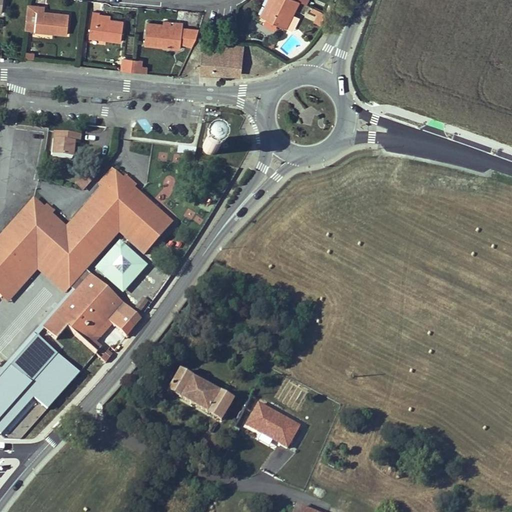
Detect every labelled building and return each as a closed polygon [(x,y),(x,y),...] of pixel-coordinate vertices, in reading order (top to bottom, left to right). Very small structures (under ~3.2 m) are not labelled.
[(268,0),(261,15),(293,31),(301,17),(293,13),(300,0),(298,0),(268,0)] [(25,29),(35,30),(67,34),(69,14),(44,11),(45,6),(38,5),(28,4),(25,29)] [(89,37),(121,41),(124,21),(110,20),(99,18),(100,14),(100,13),(92,12),(89,37)] [(318,23),(324,26),(329,15),(323,13),(318,23)] [(176,21),(176,25),(163,24),(146,22),(144,44),(181,47),(181,41),(183,26),(183,21),(176,21)] [(188,26),(186,42),(195,43),(197,38),(202,27),(188,26)] [(203,74),(243,77),(245,49),(205,46),(203,74)] [(131,72),(133,59),(124,58),(123,71),(131,72)] [(142,60),(133,59),(131,72),(146,74),(147,67),(142,66),(142,60)] [(80,144),(81,136),(54,132),(51,157),(72,159),(73,144),(80,144)] [(209,138),(207,140),(205,140),(203,142),(202,145),(202,147),(203,150),(204,153),(206,154),(208,155),(211,155),(214,155),(216,153),(218,151),(219,148),(219,146),(218,143),(217,141),(214,139),(212,139),(209,138)] [(102,189),(115,174),(112,171),(99,186),(102,189)] [(33,201),(0,237),(0,297),(1,299),(14,285),(32,265),(37,259),(75,293),(57,313),(68,323),(89,341),(114,312),(132,329),(140,320),(85,270),(118,232),(131,244),(145,256),(172,225),(131,189),(123,181),(115,174),(102,189),(109,195),(98,207),(91,201),(65,231),(55,221),(52,224),(45,218),(49,215),(33,201)] [(125,178),(123,181),(131,189),(134,186),(125,178)] [(109,195),(102,189),(91,201),(98,207),(109,195)] [(52,224),(55,221),(57,218),(51,212),(49,215),(45,218),(52,224)] [(121,293),(143,269),(119,247),(96,270),(121,293)] [(32,265),(14,285),(17,287),(35,267),(32,265)] [(171,392),(222,421),(234,400),(182,371),(171,392)] [(296,419),(252,396),(235,427),(240,430),(280,451),(296,419)] [(0,419),(3,422),(15,409),(2,397),(0,399),(0,419)]
